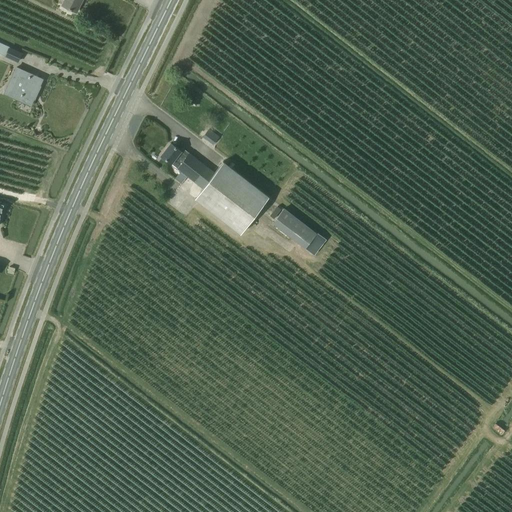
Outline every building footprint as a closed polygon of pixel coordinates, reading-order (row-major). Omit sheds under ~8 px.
[(82,0),(64,0),(62,5),(76,12),(82,0)] [(9,48),(0,43),(0,53),(5,56),(18,63),(23,53),(9,47),(9,48)] [(42,80),(16,68),(4,94),(30,105),(34,97),(31,96),(37,83),(40,84),(42,80)] [(220,137),(209,129),(203,137),(213,145),(220,137)] [(171,143),(161,156),(171,164),(177,168),(177,169),(180,171),(175,178),(182,184),(187,177),(202,188),(194,198),(240,234),(270,196),(254,185),(246,178),(227,163),(223,161),(214,172),(189,153),(187,156),(181,151),(171,143)] [(317,233),(284,208),(272,223),(306,249),(306,248),(315,255),(327,239),(317,232),(317,233)]
